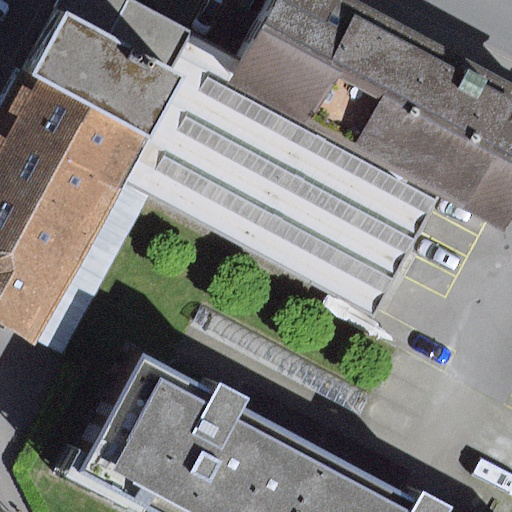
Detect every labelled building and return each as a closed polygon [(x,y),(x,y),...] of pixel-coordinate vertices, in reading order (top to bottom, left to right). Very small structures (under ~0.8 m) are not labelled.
[(135,0),(73,0),(66,12),(165,68),(187,28),(135,0)] [(511,224),(511,90),(344,0),(281,0),(248,62),(238,81),(442,191),(510,228),(511,224)] [(165,68),(66,12),(0,128),(0,317),(46,343),(139,182),(194,84),(165,68)] [(194,84),(139,182),(158,193),(375,312),(442,191),(238,81),(248,62),(187,28),(165,68),(194,84)] [(139,182),(46,343),(65,354),(158,193),(139,182)] [(202,310),(192,328),(359,417),(369,399),(202,310)] [(139,511),(305,511),(330,465),(230,413),(237,400),(220,391),(205,383),(200,393),(128,356),(66,474),(139,511)] [(330,465),(305,511),(436,511),(438,509),(423,502),(410,495),(405,505),(330,465)]
